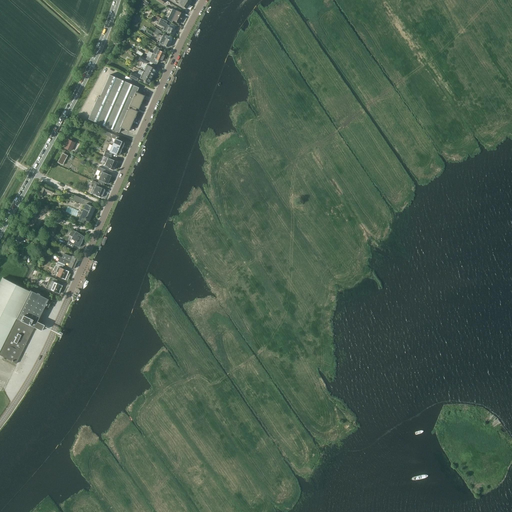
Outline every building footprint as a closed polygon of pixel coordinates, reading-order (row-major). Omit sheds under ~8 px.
[(190,4),(181,0),(177,0),(176,3),(187,10),(190,4)] [(184,15),(177,11),(175,10),(169,7),(164,17),(167,19),(167,20),(172,22),(173,21),(179,24),(184,15)] [(159,18),(157,22),(157,23),(158,24),(164,27),(162,30),(166,32),(173,36),(176,30),(169,27),(169,25),(166,24),(167,22),(159,18)] [(143,30),(148,33),(152,36),(154,32),(145,27),(143,30)] [(159,43),(163,45),(168,47),(171,41),(167,38),(168,36),(165,35),(165,36),(163,34),(161,38),(159,43)] [(159,56),(163,58),(163,57),(164,57),(165,56),(164,55),(165,53),(158,50),(159,48),(156,47),(153,53),(154,54),(159,56)] [(147,56),(146,59),(148,60),(147,61),(156,65),(158,63),(155,61),(155,60),(161,62),(162,61),(163,60),(163,59),(163,58),(159,56),(154,54),(153,53),(152,53),(150,58),(147,56)] [(148,60),(140,56),(138,60),(145,64),(147,61),(148,60)] [(156,69),(146,65),(143,71),(152,76),(156,69)] [(152,76),(143,71),(140,78),(149,83),(152,76)] [(132,73),(129,77),(137,81),(139,76),(132,73)] [(110,75),(99,97),(127,110),(128,107),(137,111),(144,96),(137,92),(139,88),(110,75)] [(128,131),(137,111),(128,107),(127,110),(99,97),(98,97),(88,119),(119,133),(121,128),(128,131)] [(116,140),(113,145),(122,149),(124,143),(119,140),(120,138),(113,135),(112,138),(116,140)] [(69,140),(65,148),(71,151),(75,143),(69,140)] [(122,149),(113,145),(111,151),(106,149),(105,153),(112,156),(113,153),(119,155),(122,149)] [(63,165),(68,156),(63,153),(57,162),(63,165)] [(112,156),(105,153),(103,157),(106,158),(104,163),(106,163),(105,166),(114,170),(117,162),(110,159),(112,156)] [(107,183),(111,175),(105,172),(105,170),(98,167),(97,170),(100,171),(98,176),(100,177),(99,179),(107,183)] [(101,197),(105,189),(98,186),(99,184),(92,181),(91,184),(94,185),(92,190),(94,191),(92,194),(101,197)] [(51,194),(53,190),(43,186),(40,194),(43,195),(45,191),(51,194)] [(84,199),(75,195),(72,200),(82,204),(83,203),(82,202),(84,199)] [(83,223),(85,220),(89,222),(96,208),(86,203),(78,220),(83,223)] [(79,211),(68,206),(65,212),(76,217),(79,211)] [(35,217),(39,210),(34,207),(30,215),(35,217)] [(73,247),(74,245),(79,247),(84,237),(76,231),(76,232),(72,229),(69,234),(72,237),(71,238),(74,240),(73,241),(69,238),(67,245),(73,247)] [(21,243),(25,235),(19,232),(15,240),(21,243)] [(65,255),(64,258),(76,264),(78,259),(72,256),(71,257),(65,255)] [(76,264),(64,258),(60,257),(58,261),(58,263),(63,266),(64,266),(65,264),(66,262),(68,264),(67,266),(74,269),(76,264)] [(63,266),(58,263),(57,263),(53,270),(57,272),(56,275),(65,280),(69,271),(62,268),(63,266)] [(46,288),(50,290),(59,294),(63,286),(56,282),(57,280),(50,277),(49,280),(46,288)] [(0,354),(17,363),(30,336),(34,327),(35,327),(42,330),(45,325),(37,321),(45,305),(48,307),(50,302),(47,301),(48,299),(43,297),(45,294),(34,289),(33,292),(30,290),(30,291),(24,288),(20,287),(3,278),(0,283),(0,354)]
